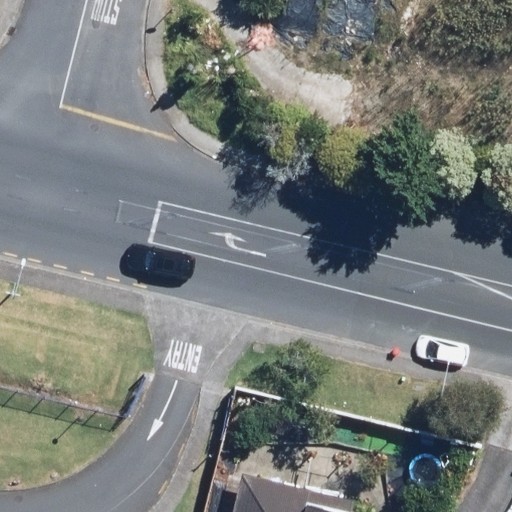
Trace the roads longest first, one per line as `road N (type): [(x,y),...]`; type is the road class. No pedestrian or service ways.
road 1 (tertiary): [(40,191),(511,302)]
road 2 (residential): [(85,0),(40,191)]
